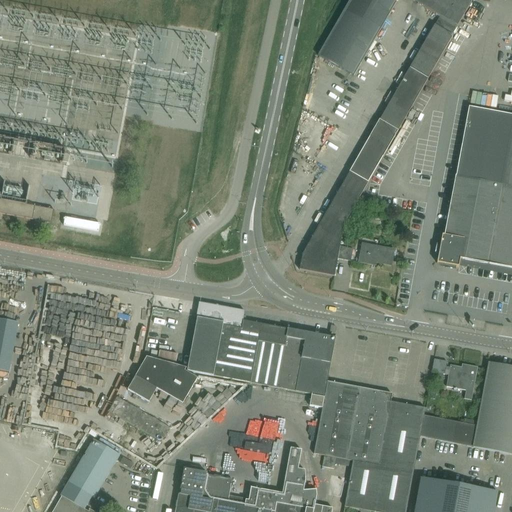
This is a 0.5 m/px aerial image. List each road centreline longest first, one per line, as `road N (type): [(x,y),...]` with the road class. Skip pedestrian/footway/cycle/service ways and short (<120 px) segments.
road 1 (unclassified): [(182,288),(194,238),(230,210),(275,0)]
road 2 (tertiary): [(296,0),(257,187)]
road 3 (tertiary): [(182,288),(0,255)]
road 4 (unknown): [(503,511),(506,481),(496,466),(450,456),(420,467),(409,511)]
road 5 (tertiary): [(258,282),(300,311),(398,326)]
road 6 (unknown): [(160,511),(178,457),(245,403)]
road 7 (tertiary): [(398,326),(311,299),(271,273)]
